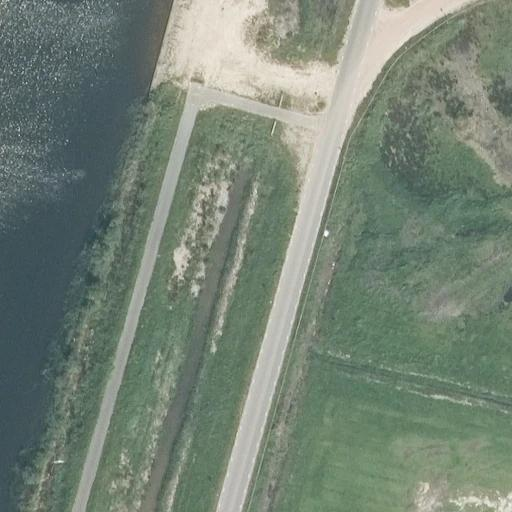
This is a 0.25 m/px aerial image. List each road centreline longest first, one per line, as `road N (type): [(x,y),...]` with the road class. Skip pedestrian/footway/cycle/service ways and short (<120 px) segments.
road 1 (unclassified): [(227,511),(351,61)]
road 2 (track): [(340,99),(206,54)]
